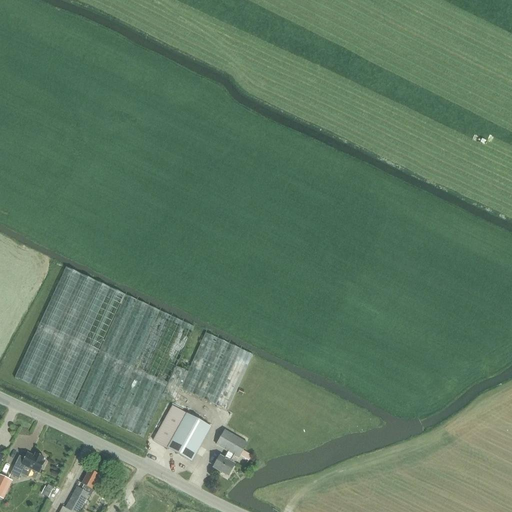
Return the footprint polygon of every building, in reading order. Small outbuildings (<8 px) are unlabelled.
[(15,379),(22,382),(72,406),(95,416),(143,439),(163,395),(175,401),(180,389),(227,411),(253,356),(205,334),(187,373),(176,368),(194,328),(124,295),(66,268),(15,379)] [(172,406),(166,416),(153,441),(167,449),(180,457),(180,456),(191,462),(211,427),(186,414),(172,406)] [(239,456),(242,451),(246,442),(225,430),(217,446),(228,452),(224,459),(220,457),(214,468),(228,476),(234,465),(230,463),(234,456),(238,458),(239,456)] [(39,474),(45,462),(43,461),(44,458),(35,454),(34,457),(27,453),(24,459),(19,457),(19,458),(10,474),(19,479),(25,467),(39,474)] [(78,511),(87,496),(89,497),(96,485),(94,483),(98,476),(88,471),(81,484),(83,485),(80,490),(76,488),(65,508),(63,507),(59,511),(78,511)] [(9,480),(0,476),(0,497),(0,498),(9,480)] [(47,487),(44,494),(49,497),(52,489),(47,487)]
